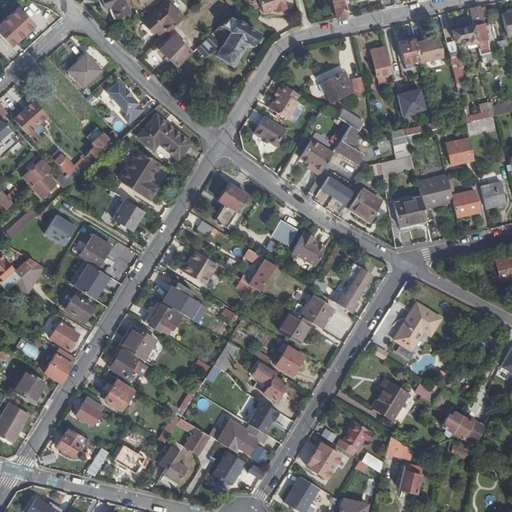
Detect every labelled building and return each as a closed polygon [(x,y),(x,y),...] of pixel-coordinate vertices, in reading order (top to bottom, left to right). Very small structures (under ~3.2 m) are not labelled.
[(129,14),(124,0),(101,0),(105,8),(111,6),(116,19),(129,14)] [(287,9),(283,0),(258,0),(263,13),(276,9),(277,12),(287,9)] [(347,16),(343,0),(332,0),(336,18),(347,16)] [(184,17),(169,3),(143,23),(152,34),(156,31),(162,25),(168,32),(184,17)] [(495,60),(493,51),(490,52),(482,17),(486,16),(484,7),(479,8),(479,6),(469,8),(473,26),(477,41),(482,63),(495,60)] [(33,23),(18,7),(0,23),(0,35),(10,47),(27,32),(25,30),(33,23)] [(506,36),(511,35),(511,10),(501,13),(506,36)] [(231,64),(245,40),(248,42),(252,44),(258,33),(230,16),(220,26),(231,32),(217,55),(231,64)] [(33,23),(25,30),(27,32),(34,25),(33,23)] [(156,31),(162,38),(168,32),(162,25),(156,31)] [(473,26),(452,31),(454,41),(460,39),(462,45),(477,41),(473,26)] [(190,51),(192,53),(194,51),(196,49),(209,36),(206,32),(194,44),(188,50),(173,35),(159,50),(176,66),(190,51)] [(196,49),(204,57),(205,56),(206,57),(211,53),(210,52),(219,43),(211,35),(209,36),(196,49)] [(443,57),(438,37),(415,42),(419,59),(420,63),(443,57)] [(405,44),(399,45),(404,63),(419,59),(415,42),(414,39),(405,41),(405,44)] [(507,39),(497,41),(500,57),(511,54),(507,39)] [(234,66),(248,42),(245,40),(231,64),(234,66)] [(449,52),(456,50),(454,42),(446,44),(449,52)] [(385,47),(370,50),(376,76),(384,74),(391,72),(385,47)] [(456,83),(464,81),(457,53),(449,55),(456,83)] [(100,70),(86,54),(68,71),(77,81),(82,86),(100,70)] [(344,74),(344,73),(321,83),(329,101),(352,91),(346,78),(344,74)] [(378,85),(386,83),(384,74),(376,76),(378,85)] [(364,90),(361,77),(352,79),(355,92),(364,90)] [(82,86),(77,81),(74,84),(79,89),(82,86)] [(125,89),(118,81),(106,92),(126,114),(123,116),(129,123),(144,110),(131,96),(132,95),(125,88),(125,89)] [(287,119),(298,102),(296,101),(299,95),(281,84),(277,91),(279,92),(269,108),(287,119)] [(402,118),(427,111),(420,88),(396,95),(402,118)] [(34,100),(13,119),(27,134),(47,115),(34,100)] [(491,101),(479,104),(481,113),(469,115),(467,106),(461,107),(464,117),(465,122),(494,115),(492,106),(491,101)] [(511,111),(511,101),(492,106),(494,115),(511,111)] [(305,106),(298,102),(287,119),(294,124),(305,106)] [(364,122),(342,109),(337,117),(359,131),(364,122)] [(190,143),(156,115),(138,137),(153,148),(158,142),(178,158),(190,143)] [(268,142),(275,146),(286,129),(264,116),(254,133),(261,138),(268,142)] [(464,117),(434,123),(435,129),(465,122),(464,117)] [(0,155),(19,139),(4,122),(0,120),(0,155)] [(434,123),(405,129),(406,136),(435,129),(434,123)] [(334,149),(357,163),(363,154),(352,148),(355,143),(351,141),(357,130),(349,125),(334,149)] [(95,157),(111,142),(107,138),(96,127),(86,137),(95,146),(90,151),(95,157)] [(405,129),(390,132),(391,139),(393,139),(406,136),(405,129)] [(113,130),(108,134),(109,135),(117,143),(121,139),(113,130)] [(109,135),(107,138),(111,142),(95,157),(90,151),(84,156),(92,165),(116,143),(117,143),(109,135)] [(395,151),(394,151),(396,159),(411,155),(406,136),(393,139),(395,151)] [(469,138),(446,143),(451,165),(474,159),(469,138)] [(121,154),(128,143),(121,139),(117,143),(116,143),(121,154)] [(332,153),(311,140),(300,157),(309,162),(314,165),(311,170),(319,175),(332,153)] [(502,149),(495,150),(498,162),(505,162),(502,149)] [(149,182),(160,164),(138,150),(119,179),(150,199),(157,187),(149,182)] [(83,173),(92,165),(84,156),(83,154),(81,156),(83,158),(73,166),(58,151),(51,158),(66,174),(64,176),(71,184),(83,173)] [(383,179),(393,177),(392,173),(414,168),(411,155),(396,159),(380,163),(382,174),(383,179)] [(58,186),(48,176),(51,173),(48,170),(50,168),(42,160),(35,166),(33,163),(26,169),(29,171),(23,177),(42,197),(49,191),(51,192),(58,186)] [(373,164),(375,175),(382,174),(380,163),(373,164)] [(306,196),(314,201),(321,190),(345,205),(353,193),(321,172),(306,196)] [(62,174),(57,179),(66,189),(71,184),(64,176),(62,174)] [(451,195),(446,175),(423,180),(428,202),(429,207),(452,202),(451,195)] [(12,185),(7,180),(4,183),(8,188),(12,185)] [(422,204),(428,202),(423,180),(417,181),(422,204)] [(506,203),(501,182),(480,187),(485,208),(506,203)] [(226,227),(246,195),(228,183),(218,200),(224,204),(214,220),(226,227)] [(0,212),(1,214),(21,195),(16,188),(7,197),(0,189),(0,212)] [(380,201),(361,189),(349,208),(368,220),(380,201)] [(479,212),(474,190),(451,195),(452,202),(456,217),(479,212)] [(415,220),(425,218),(420,196),(394,203),(399,226),(416,223),(415,220)] [(131,231),(144,211),(125,200),(113,219),(131,231)] [(43,217),(53,206),(51,203),(39,213),(43,217)] [(245,208),(240,205),(226,227),(232,231),(245,208)] [(10,239),(38,214),(33,208),(5,233),(10,239)] [(44,237),(65,247),(76,225),(54,215),(44,237)] [(280,218),(270,236),(287,246),(298,228),(280,218)] [(202,220),(197,229),(208,235),(213,227),(202,220)] [(315,265),(325,248),(317,244),(312,241),(313,238),(314,237),(304,231),(292,252),(315,265)] [(98,267),(111,246),(92,235),(80,255),(98,267)] [(259,291),(275,265),(248,249),(244,256),(260,266),(251,280),(243,275),(241,280),(259,291)] [(211,273),(216,264),(195,251),(190,260),(192,261),(185,273),(202,283),(209,272),(211,273)] [(511,254),(494,259),(499,280),(511,277),(511,254)] [(0,279),(11,269),(0,256),(0,279)] [(20,278),(36,263),(29,259),(14,272),(20,278)] [(190,260),(183,271),(185,273),(192,261),(190,260)] [(28,294),(44,268),(36,263),(20,278),(12,284),(28,294)] [(98,300),(109,276),(80,263),(69,286),(98,300)] [(371,274),(361,268),(346,292),(344,295),(338,305),(348,311),(371,274)] [(0,279),(0,283),(6,290),(12,284),(20,278),(14,272),(11,269),(0,279)] [(202,283),(204,285),(211,273),(209,272),(202,283)] [(337,292),(320,281),(316,288),(333,299),(337,292)] [(199,303),(179,291),(170,306),(172,308),(182,313),(190,318),(199,303)] [(84,321),(93,306),(74,294),(65,309),(84,321)] [(332,308),(313,296),(306,308),(297,302),(292,311),(310,322),(312,324),(320,328),(332,308)] [(170,306),(161,301),(160,303),(161,304),(171,310),(172,308),(170,306)] [(416,302),(393,339),(411,350),(421,334),(418,332),(420,329),(423,331),(430,336),(441,318),(416,302)] [(172,329),(182,313),(172,308),(171,310),(161,304),(148,324),(158,331),(163,323),(172,329)] [(242,318),(225,308),(222,313),(238,324),(242,318)] [(298,343),(310,322),(292,311),(291,310),(278,330),(298,343)] [(478,312),(473,320),(478,323),(483,314),(478,312)] [(69,350),(79,334),(59,322),(50,338),(69,350)] [(310,322),(298,343),(300,344),(312,324),(310,322)] [(143,360),(155,340),(133,326),(121,346),(143,360)] [(213,364),(224,371),(238,348),(227,342),(213,364)] [(291,375),(303,356),(285,344),(283,348),(285,349),(283,352),(275,365),(291,375)] [(384,359),(388,352),(378,346),(374,353),(384,359)] [(60,383),(75,359),(59,348),(45,370),(42,367),(40,370),(43,373),(60,383)] [(147,366),(137,360),(119,349),(114,358),(116,359),(110,368),(125,377),(126,377),(131,369),(141,376),(147,366)] [(253,358),(267,366),(270,361),(256,352),(253,358)] [(206,374),(211,366),(197,358),(193,366),(206,374)] [(275,401),(286,384),(273,376),(276,372),(267,366),(258,361),(250,375),(256,379),(252,387),(275,401)] [(216,385),(224,371),(213,364),(202,383),(205,384),(208,383),(210,381),(216,385)] [(110,368),(107,373),(116,379),(122,382),(125,377),(110,368)] [(33,402),(45,383),(26,371),(20,381),(14,391),(33,402)] [(448,376),(441,371),(430,390),(438,395),(441,389),(448,376)] [(20,381),(16,379),(11,388),(14,391),(20,381)] [(116,406),(121,409),(133,389),(122,382),(116,379),(112,385),(107,393),(104,398),(108,401),(113,404),(111,407),(114,409),(116,406)] [(383,389),(372,407),(392,420),(408,394),(388,382),(383,389)] [(420,399),(430,404),(435,395),(418,384),(414,391),(422,396),(420,399)] [(432,405),(439,409),(448,393),(441,389),(438,395),(432,405)] [(196,393),(191,390),(179,409),(175,415),(180,418),(196,393)] [(237,417),(267,432),(278,409),(248,395),(237,417)] [(76,416),(91,425),(103,406),(88,397),(76,416)] [(21,429),(29,414),(9,402),(0,417),(0,436),(12,443),(17,434),(16,434),(19,428),(21,429)] [(179,409),(167,402),(163,408),(174,415),(175,415),(179,409)] [(450,417),(447,415),(441,426),(452,432),(461,416),(454,411),(450,417)] [(174,415),(170,421),(176,424),(180,418),(175,415),(174,415)] [(475,441),(483,428),(461,416),(452,432),(463,439),(465,435),(475,441)] [(180,418),(176,424),(192,433),(184,447),(197,455),(209,436),(180,418)] [(255,439),(246,434),(247,431),(230,420),(216,441),(233,452),(236,447),(248,455),(257,441),(255,439)] [(368,441),(373,433),(354,421),(342,440),(340,439),(336,445),(352,456),(356,450),(364,438),(368,441)] [(72,457),(84,437),(69,428),(57,447),(72,457)] [(326,429),(322,436),(331,442),(335,435),(326,429)] [(255,439),(257,437),(247,431),(246,434),(255,439)] [(389,436),(385,453),(410,459),(412,450),(389,436)] [(158,453),(164,444),(158,440),(152,450),(158,453)] [(320,443),(306,466),(325,478),(339,455),(320,443)] [(471,458),(474,450),(453,444),(450,452),(471,458)] [(87,445),(83,455),(90,458),(94,449),(87,445)] [(135,473),(144,458),(123,445),(113,460),(135,473)] [(182,453),(170,445),(158,464),(166,469),(162,474),(177,483),(186,468),(176,461),(182,453)] [(265,464),(271,451),(257,445),(250,458),(265,464)] [(100,465),(108,452),(102,448),(93,461),(100,465)] [(244,459),(230,451),(224,460),(223,459),(211,477),(223,485),(226,481),(227,480),(231,482),(239,469),(238,469),(244,459)] [(383,462),(367,452),(361,461),(380,473),(383,462)] [(446,481),(451,459),(446,458),(441,480),(446,481)] [(249,473),(260,479),(264,472),(253,465),(249,473)] [(404,466),(399,489),(415,493),(421,467),(412,465),(412,468),(404,466)] [(284,503),(299,511),(303,511),(305,510),(310,502),(318,488),(300,476),(284,503)] [(27,511),(53,511),(57,506),(51,502),(48,506),(36,498),(27,511)] [(365,511),(367,504),(342,498),(339,511),(365,511)] [(312,511),(316,506),(310,502),(305,510),(308,511),(312,511)]
